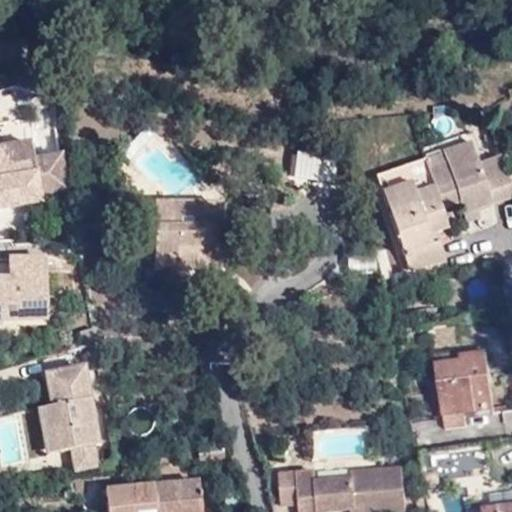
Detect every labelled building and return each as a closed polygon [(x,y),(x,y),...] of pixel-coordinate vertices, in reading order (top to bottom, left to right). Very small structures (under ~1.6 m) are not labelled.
[(511,203),(511,184),(509,175),(488,180),(477,142),(445,153),(448,164),(432,172),(427,160),(409,166),(416,184),(385,195),(413,272),(450,264),(444,242),(437,244),(435,237),(453,230),(446,209),(463,204),(467,217),(511,203)] [(0,213),(33,208),(39,200),(68,194),(61,159),(33,164),(31,145),(0,150),(0,213)] [(448,164),(445,153),(427,160),(432,172),(448,164)] [(378,177),(385,195),(416,184),(409,166),(378,177)] [(155,206),(155,235),(170,236),(171,218),(221,219),(221,207),(155,206)] [(170,236),(155,235),(154,276),(220,276),(221,219),(171,218),(170,236)] [(9,260),(0,260),(0,325),(3,325),(3,321),(49,319),(46,259),(9,260)] [(431,360),(433,376),(460,372),(458,363),(485,360),(483,352),(431,360)] [(460,372),(433,376),(441,424),(494,415),(485,360),(458,363),(460,372)] [(86,368),(62,373),(72,378),(87,375),(86,368)] [(62,373),(49,375),(55,406),(45,408),(50,431),(59,430),(64,452),(75,450),(95,446),(96,446),(101,445),(87,375),(72,378),(62,373)] [(50,431),(45,408),(41,409),(50,454),(64,452),(59,430),(50,431)] [(95,446),(75,450),(79,470),(99,466),(95,446)] [(362,507),(362,511),(403,511),(398,470),(349,477),(349,483),(313,488),(312,479),(296,480),(299,511),(350,511),(350,508),(362,507)] [(129,493),(132,511),(200,511),(198,487),(129,493)] [(511,490),(475,497),(476,511),(500,511),(511,510),(511,490)] [(132,511),(129,493),(117,494),(118,511),(107,511),(106,511),(132,511)] [(105,495),(107,511),(118,511),(117,494),(105,495)]
